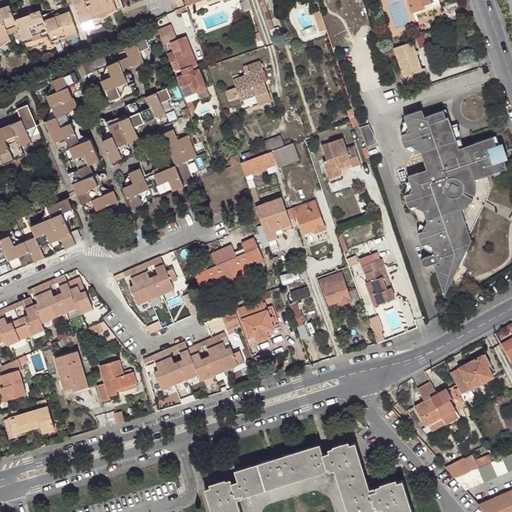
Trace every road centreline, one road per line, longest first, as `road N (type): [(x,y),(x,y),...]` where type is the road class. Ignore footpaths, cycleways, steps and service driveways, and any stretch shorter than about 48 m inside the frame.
road 1 (unknown): [(507,65),(383,112),(380,133),(441,346)]
road 2 (unclassified): [(12,492),(356,391)]
road 3 (unclassified): [(344,370),(5,471)]
road 4 (residential): [(0,293),(74,260),(84,262),(144,341),(193,323)]
road 5 (residential): [(448,500),(356,391)]
